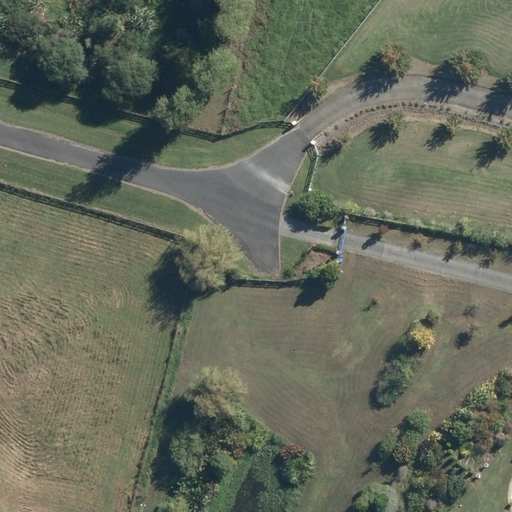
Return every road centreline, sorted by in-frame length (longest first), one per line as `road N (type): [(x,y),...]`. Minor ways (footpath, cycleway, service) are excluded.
road 1 (unknown): [(249,206),(511,258)]
road 2 (residential): [(0,135),(249,206)]
